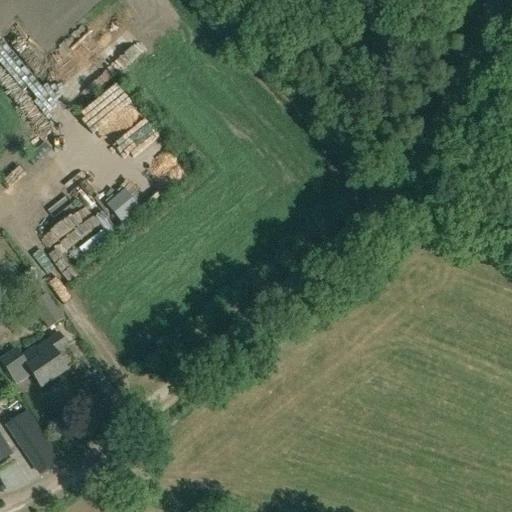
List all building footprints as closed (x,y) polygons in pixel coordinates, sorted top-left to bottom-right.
[(14,185),(18,195),(33,188),(28,178),(14,185)] [(33,189),(21,196),(29,209),(41,203),(33,189)] [(48,329),(64,319),(47,294),(31,305),(48,329)] [(40,388),(67,370),(57,355),(68,347),(60,334),(35,350),(40,357),(26,366),(40,388)] [(41,472),(60,458),(35,423),(15,437),(41,472)] [(0,461),(12,454),(0,436),(0,461)]
